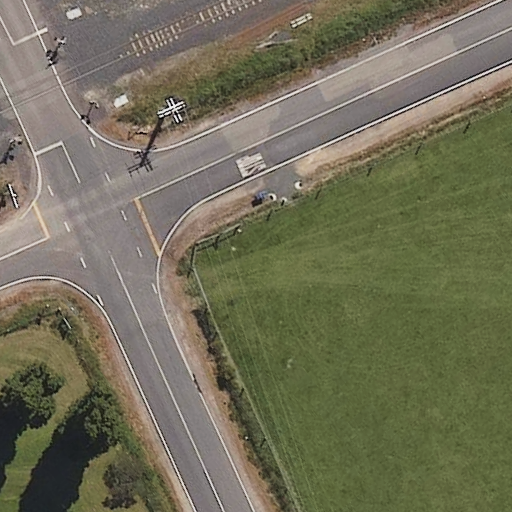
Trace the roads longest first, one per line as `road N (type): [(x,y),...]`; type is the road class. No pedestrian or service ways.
road 1 (unclassified): [(95,216),(511,29)]
road 2 (unclassified): [(224,511),(95,216)]
road 3 (unclassified): [(95,216),(0,16)]
